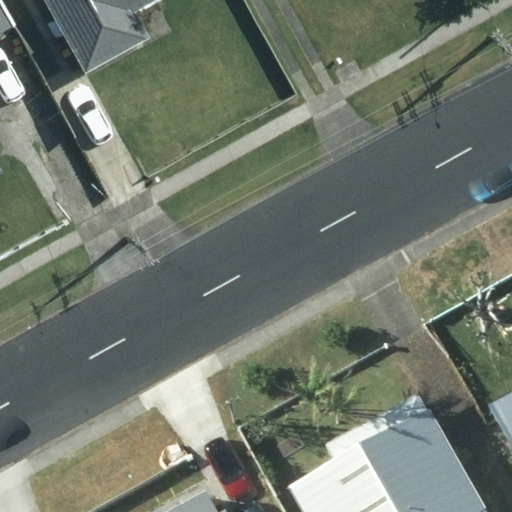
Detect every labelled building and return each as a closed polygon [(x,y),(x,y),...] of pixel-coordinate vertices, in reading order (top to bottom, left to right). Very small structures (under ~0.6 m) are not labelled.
[(155,0),(35,0),(76,74),(141,38),(129,15),(155,0)] [(0,31),(8,27),(0,11),(0,31)] [(511,395),(490,408),(511,450),(511,395)] [(484,511),(419,396),(324,446),(333,462),(287,490),(300,511),(484,511)] [(216,511),(206,494),(174,511),(216,511)]
